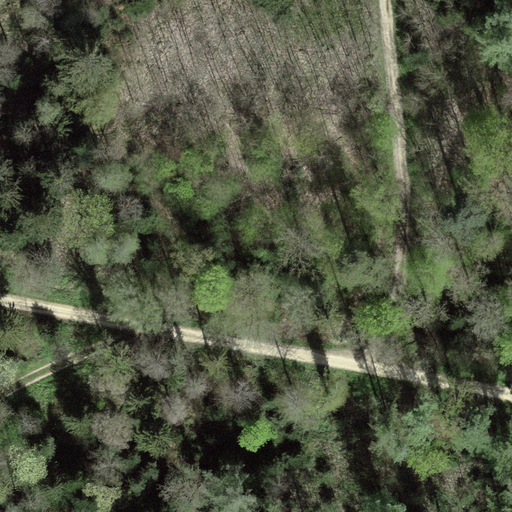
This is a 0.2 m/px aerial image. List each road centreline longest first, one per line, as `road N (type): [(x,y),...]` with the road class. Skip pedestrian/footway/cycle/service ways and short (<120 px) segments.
road 1 (track): [(0,302),(511,397)]
road 2 (track): [(381,372),(400,294),(400,157),(384,0)]
road 3 (track): [(128,325),(0,397)]
